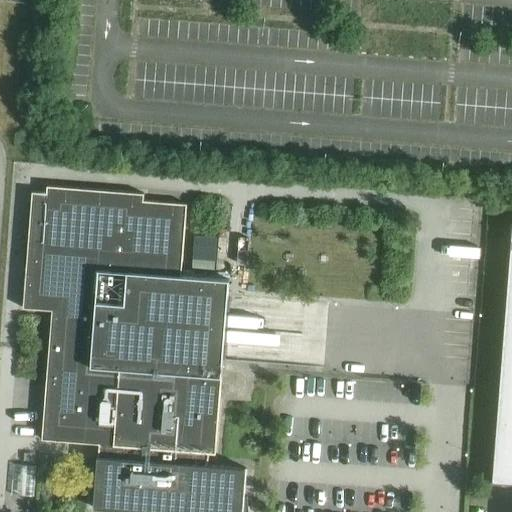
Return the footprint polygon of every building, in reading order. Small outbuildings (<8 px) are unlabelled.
[(249,511),(248,498),(245,498),(247,470),(209,467),(209,455),(217,456),(230,282),(182,278),(188,206),(144,203),(145,196),(48,188),(47,195),(33,194),(24,310),(52,313),(42,442),(100,446),(99,459),(94,510),(118,511),(249,511)] [(511,485),(511,232),(492,484),(511,485)] [(251,243),(250,268),(261,269),(262,243),(251,243)] [(412,374),(414,306),(317,303),(316,336),(335,336),(334,371),(412,374)] [(266,341),(266,338),(251,336),(249,355),(279,359),(281,343),(266,341)] [(246,378),(238,378),(238,399),(262,399),(262,360),(246,360),(246,378)]
